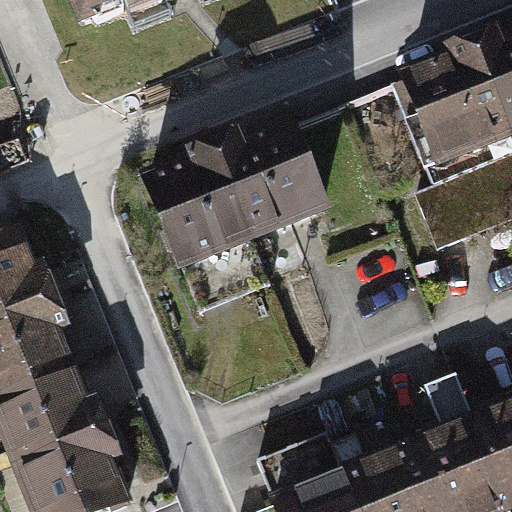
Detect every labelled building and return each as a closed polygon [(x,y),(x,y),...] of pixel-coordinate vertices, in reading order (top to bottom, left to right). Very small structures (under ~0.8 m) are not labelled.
[(73,0),(83,23),(140,0),(73,0)] [(511,23),(472,41),(506,135),(511,133),(511,23)] [(434,166),(506,135),(472,41),(395,73),(434,166)] [(283,114),(210,142),(246,237),(319,209),(283,114)] [(300,129),(311,160),(349,147),(339,116),(300,129)] [(246,237),(210,142),(136,170),(173,265),(246,237)] [(0,313),(47,294),(18,225),(0,232),(0,313)] [(47,294),(0,313),(0,390),(74,360),(47,294)] [(74,360),(0,390),(0,429),(14,463),(101,427),(74,360)] [(511,507),(511,393),(462,413),(502,511),(511,507)] [(500,511),(502,511),(462,413),(396,439),(425,511),(500,511)] [(101,427),(14,463),(34,511),(85,511),(129,494),(101,427)] [(425,511),(396,439),(330,465),(349,511),(425,511)] [(349,511),(330,465),(261,492),(269,511),(349,511)]
